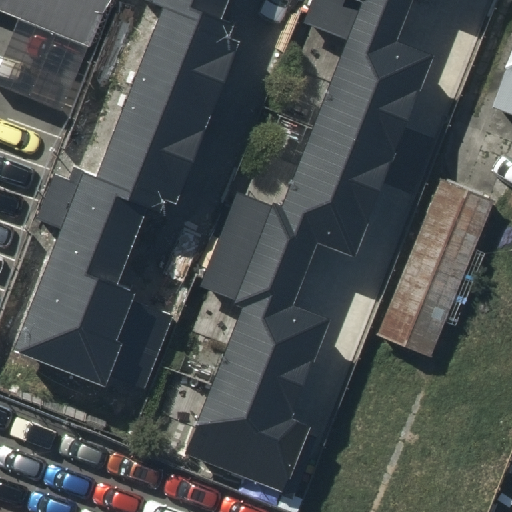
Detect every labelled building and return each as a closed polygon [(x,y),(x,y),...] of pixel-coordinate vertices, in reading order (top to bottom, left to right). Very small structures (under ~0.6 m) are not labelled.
[(0,0),(0,3),(85,38),(100,0),(0,0)] [(151,0),(151,2),(163,7),(95,176),(82,171),(11,350),(107,388),(114,371),(145,383),(173,312),(113,289),(148,200),(170,209),(239,37),(218,29),(229,0),(151,0)] [(313,0),(305,24),(345,39),(279,206),(240,190),(202,287),(242,303),(183,453),(286,493),(313,425),(291,417),(328,323),(292,309),(321,237),(355,250),(432,54),(400,41),(415,0),(313,0)] [(511,66),(495,112),(511,118),(511,66)] [(436,184),(371,341),(428,365),(494,208),(436,184)]
